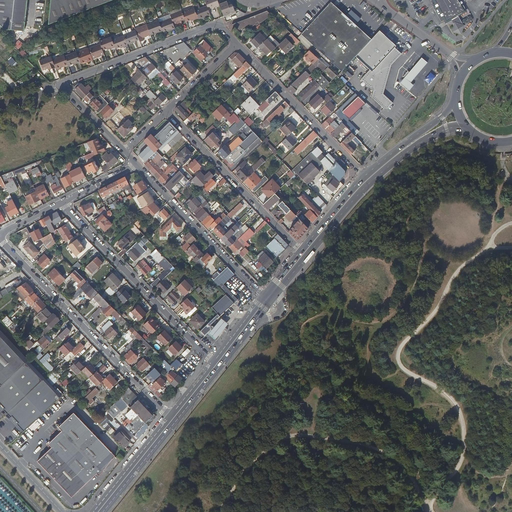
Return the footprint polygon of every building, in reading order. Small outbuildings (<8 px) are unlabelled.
[(0,0),(0,24),(5,29),(24,31),(27,0),(0,0)] [(51,0),(49,24),(112,0),(51,0)] [(217,0),(205,0),(207,5),(208,9),(219,5),(217,0)] [(435,0),(448,22),(466,12),(466,11),(463,6),(462,5),(459,0),(435,0)] [(219,5),(224,16),(231,13),(232,14),(235,13),(232,6),(229,7),(227,2),(219,5)] [(331,2),(301,34),(342,72),(343,71),(356,57),(372,40),(331,2)] [(207,5),(195,10),(198,18),(199,20),(205,17),(210,15),(208,9),(207,5)] [(182,11),(182,12),(185,19),(186,22),(191,20),(191,21),(198,18),(195,10),(194,8),(190,10),(189,9),(182,11)] [(272,15),(267,11),(232,24),(235,28),(238,30),(250,22),(252,26),(255,24),(258,22),(259,23),(272,15)] [(182,12),(171,16),(171,18),(174,25),(180,22),(179,22),(185,19),(182,12)] [(171,18),(159,22),(163,31),(163,32),(171,28),(172,30),(175,29),(174,25),(171,18)] [(159,21),(147,25),(151,35),(163,31),(159,22),(159,21)] [(465,23),(456,22),(455,30),(464,32),(465,23)] [(135,29),(135,30),(139,40),(140,42),(144,41),(143,38),(151,35),(147,25),(147,24),(135,29)] [(238,30),(235,28),(232,31),(237,37),(241,33),(238,30)] [(124,35),(127,44),(139,40),(135,30),(124,35)] [(291,33),(289,31),(281,39),(283,41),(288,36),(291,33)] [(380,31),(372,40),(356,57),(370,71),(361,80),(374,92),(372,97),(384,109),(388,109),(393,103),(384,94),(392,65),(402,54),(395,48),(397,46),(380,31)] [(266,39),(260,32),(251,42),(257,49),(266,39)] [(291,33),(288,36),(297,45),(300,41),(291,33)] [(124,35),(112,39),(115,47),(116,49),(121,47),(123,46),(124,47),(124,48),(128,46),(127,44),(124,35)] [(99,41),(100,44),(103,52),(115,47),(112,39),(111,37),(99,41)] [(293,46),(286,39),(279,46),(286,53),(293,46)] [(200,45),(201,46),(194,53),(201,61),(213,49),(205,41),(200,45)] [(276,48),(269,41),(261,49),(267,56),(276,48)] [(184,43),(175,46),(185,56),(186,55),(187,56),(189,54),(188,53),(191,50),(190,49),(189,48),(184,43)] [(100,44),(89,48),(93,59),(104,54),(103,52),(100,44)] [(88,48),(77,52),(80,62),(81,64),(86,62),(86,63),(93,60),(93,59),(89,48),(88,48)] [(310,50),(304,56),(314,65),(319,59),(310,50)] [(76,51),(65,56),(68,65),(68,66),(73,64),(74,65),(80,62),(77,52),(76,51)] [(235,53),(230,58),(240,68),(247,62),(239,53),(235,53)] [(64,55),(53,60),(55,67),(57,71),(61,69),(61,68),(68,65),(65,56),(64,55)] [(51,56),(39,61),(43,70),(48,68),(49,70),(55,67),(53,60),(51,56)] [(11,57),(7,61),(12,66),(16,63),(11,57)] [(139,60),(145,67),(142,70),(148,76),(155,70),(157,72),(156,73),(163,81),(161,82),(165,86),(169,82),(156,68),(146,57),(139,60)] [(428,63),(421,58),(397,87),(403,92),(428,63)] [(319,59),(314,65),(288,89),(293,95),(297,91),(296,90),(310,76),(310,75),(319,67),(324,72),(329,68),(319,59)] [(169,61),(164,66),(171,73),(176,68),(169,61)] [(247,62),(240,68),(233,75),(237,79),(251,66),(247,62)] [(188,63),(181,70),(189,79),(197,72),(188,63)] [(158,66),(156,68),(169,82),(172,80),(177,85),(183,78),(177,71),(170,78),(158,66)] [(275,70),(280,75),(285,70),(280,66),(275,70)] [(329,68),(324,72),(333,81),(338,76),(329,68)] [(136,72),(138,73),(131,79),(133,81),(138,86),(147,78),(138,69),(136,72)] [(157,72),(155,70),(148,76),(151,78),(156,73),(157,72)] [(343,71),(342,72),(340,75),(345,80),(348,76),(343,71)] [(324,72),(320,75),(327,83),(329,85),(333,81),(324,72)] [(258,84),(251,77),(242,85),(250,92),(258,84)] [(321,89),(314,82),(301,95),(305,100),(317,89),(320,93),(322,91),(321,89)] [(77,84),(73,88),(80,95),(83,91),(87,95),(90,92),(89,91),(92,88),(88,85),(85,88),(81,83),(77,84)] [(102,93),(99,96),(90,104),(96,110),(99,113),(109,104),(103,99),(109,93),(105,89),(102,93)] [(322,91),(320,93),(305,107),(309,111),(323,98),(328,103),(330,101),(333,98),(329,94),(328,95),(325,92),(325,91),(324,89),(322,91)] [(280,95),(276,91),(260,106),(264,111),(274,101),(276,99),(280,95)] [(90,92),(87,95),(83,98),(88,102),(94,97),(90,92)] [(166,98),(163,95),(156,101),(153,98),(154,97),(150,93),(148,96),(150,99),(156,105),(158,106),(166,98)] [(250,96),(241,104),(251,115),(260,106),(250,96)] [(366,103),(359,96),(343,113),(350,120),(366,103)] [(204,103),(198,98),(193,103),(198,108),(201,106),(204,103)] [(150,99),(146,102),(152,109),(156,105),(150,99)] [(129,101),(124,106),(118,111),(113,116),(117,119),(127,109),(126,108),(131,103),(129,101)] [(183,101),(175,109),(184,119),(189,115),(185,111),(182,108),(184,106),(186,104),(183,101)] [(290,105),(286,101),(261,125),(264,128),(266,126),(267,127),(277,117),(279,119),(282,116),(281,114),(290,105)] [(328,103),(321,109),(327,116),(336,108),(330,101),(328,103)] [(114,112),(108,105),(101,112),(107,118),(114,112)] [(231,114),(221,105),(213,113),(219,120),(224,116),(226,119),(231,114)] [(147,110),(143,106),(136,112),(139,115),(142,112),(143,114),(147,110)] [(201,106),(198,108),(187,118),(191,122),(197,117),(202,122),(207,119),(201,112),(204,109),(201,106)] [(333,117),(331,116),(322,125),(331,134),(343,123),(343,122),(340,119),(336,123),(332,118),(333,117)] [(129,119),(120,127),(117,129),(125,137),(134,128),(131,125),(133,123),(129,119)] [(244,121),(242,119),(236,125),(240,130),(243,127),(246,124),(244,121)] [(113,120),(109,124),(116,130),(117,129),(120,127),(113,120)] [(293,122),(291,120),(281,129),(288,137),(290,135),(297,128),(294,126),(295,126),(292,123),(293,122)] [(166,126),(163,122),(155,130),(158,133),(166,126)] [(349,130),(343,123),(331,134),(335,138),(341,132),(343,133),(345,130),(347,132),(349,130)] [(246,124),(243,127),(251,135),(254,132),(248,125),(246,124)] [(158,133),(160,135),(148,146),(151,149),(140,159),(144,163),(159,149),(178,130),(175,126),(170,131),(166,126),(158,133)] [(213,131),(211,129),(204,135),(207,138),(213,132),(213,131)] [(318,134),(314,131),(294,150),(297,153),(306,145),(318,134)] [(213,132),(207,138),(204,140),(212,148),(215,145),(217,147),(218,148),(220,145),(218,142),(220,140),(213,132)] [(251,135),(240,145),(233,151),(239,158),(260,138),(254,132),(251,135)] [(352,133),(340,144),(351,155),(355,151),(348,143),(353,139),(360,146),(362,143),(352,133)] [(290,135),(288,137),(282,142),(290,150),(298,142),(290,135)] [(100,147),(97,139),(87,143),(91,153),(93,153),(94,156),(104,152),(102,147),(100,147)] [(229,148),(225,145),(218,152),(225,159),(231,153),(233,151),(240,145),(236,141),(229,148)] [(268,142),(266,144),(273,151),(276,149),(268,142)] [(148,146),(147,145),(136,155),(140,159),(151,149),(148,146)] [(313,151),(312,152),(318,158),(322,153),(323,152),(321,150),(323,149),(319,145),(313,151)] [(193,154),(185,147),(176,156),(183,164),(193,154)] [(160,154),(158,152),(151,159),(154,162),(158,157),(161,160),(163,157),(160,154)] [(93,153),(91,153),(75,159),(77,163),(94,156),(93,153)] [(231,153),(225,159),(224,160),(231,168),(239,160),(231,153)] [(325,157),(321,161),(331,171),(340,182),(345,176),(346,171),(342,167),(345,163),(341,158),(337,162),(329,153),(325,157)] [(104,174),(108,172),(107,171),(117,161),(111,154),(107,157),(105,155),(102,157),(108,164),(105,167),(104,166),(100,168),(104,174)] [(154,162),(151,159),(146,164),(155,174),(160,168),(158,166),(162,161),(161,160),(158,157),(154,162)] [(202,166),(195,159),(188,165),(195,172),(202,166)] [(239,172),(237,173),(245,181),(254,173),(264,163),(261,160),(253,167),(254,167),(250,171),(245,166),(248,163),(246,160),(236,169),(239,172)] [(70,162),(64,165),(68,173),(69,175),(74,173),(70,166),(71,165),(70,162)] [(94,162),(85,167),(88,173),(92,171),(93,172),(98,170),(94,162)] [(166,167),(165,166),(161,170),(160,168),(155,174),(163,183),(170,177),(167,175),(175,167),(176,166),(171,162),(168,165),(166,167)] [(321,172),(312,163),(299,175),(307,184),(321,172)] [(34,166),(26,170),(27,172),(31,170),(33,174),(35,173),(36,176),(40,174),(36,167),(35,168),(34,166)] [(24,167),(12,172),(14,176),(25,171),(24,167)] [(180,171),(179,172),(165,185),(170,190),(180,180),(186,185),(194,178),(186,170),(183,174),(180,171)] [(12,172),(0,176),(0,177),(1,180),(14,176),(12,172)] [(41,175),(46,184),(50,182),(47,177),(45,173),(41,175)] [(64,187),(73,183),(71,178),(69,175),(68,173),(61,177),(62,179),(61,180),(64,187)] [(73,177),(75,182),(76,184),(83,180),(79,173),(73,177)] [(254,173),(245,181),(255,192),(269,179),(266,176),(261,181),(254,173)] [(291,178),(286,184),(295,194),(298,197),(300,195),(297,191),(299,189),(293,183),(294,182),(295,183),(298,179),(295,175),(291,178)] [(58,182),(57,178),(56,176),(52,178),(53,180),(51,181),(49,176),(47,177),(50,182),(51,184),(54,183),(54,184),(58,182)] [(218,178),(215,176),(204,187),(208,191),(217,183),(215,181),(218,178)] [(127,184),(125,177),(116,182),(111,184),(111,185),(97,192),(101,198),(103,197),(103,195),(113,190),(114,191),(127,184)] [(227,181),(225,179),(219,184),(222,187),(227,181)] [(281,188),(273,179),(262,190),(270,199),(276,194),(281,188)] [(328,187),(326,185),(323,188),(331,195),(340,184),(334,179),(328,187)] [(137,195),(146,189),(141,181),(136,184),(137,185),(133,187),(137,195)] [(5,186),(9,194),(17,189),(13,182),(5,186)] [(61,189),(58,182),(54,184),(50,186),(54,193),(61,189)] [(36,192),(40,199),(48,195),(42,185),(35,189),(36,192)] [(309,195),(308,196),(313,201),(313,200),(315,203),(323,211),(327,206),(312,191),(312,192),(309,195)] [(313,191),(312,191),(327,206),(327,205),(317,195),(313,191)] [(25,198),(29,206),(40,199),(36,192),(25,198)] [(276,194),(270,199),(264,205),(268,210),(280,199),(276,194)] [(303,194),(299,198),(310,210),(318,217),(321,213),(314,205),(311,202),(303,194)] [(188,204),(189,204),(193,208),(191,210),(194,213),(203,204),(194,195),(186,203),(188,204)] [(119,205),(124,202),(121,197),(116,200),(119,205)] [(194,213),(203,222),(210,215),(209,214),(203,208),(205,206),(209,203),(207,201),(203,204),(194,213)] [(293,219),(297,222),(289,231),(297,239),(300,239),(309,228),(299,217),(283,201),(279,205),(287,214),(285,216),(291,221),(293,219)] [(217,202),(211,207),(214,210),(220,205),(217,202)] [(152,215),(153,215),(159,210),(158,209),(155,206),(152,203),(145,207),(146,209),(152,215)] [(244,206),(241,203),(228,215),(230,218),(244,206)] [(9,216),(18,212),(14,204),(9,206),(5,208),(9,216)] [(92,211),(89,204),(83,206),(79,208),(82,216),(92,211)] [(102,214),(106,211),(104,207),(97,211),(100,215),(102,214)] [(220,210),(217,208),(211,214),(213,217),(220,210)] [(165,214),(161,210),(158,214),(164,220),(169,216),(166,213),(165,214)] [(303,213),(299,217),(309,228),(318,217),(310,210),(305,215),(303,213)] [(65,225),(70,222),(66,218),(61,221),(56,212),(43,219),(47,228),(58,223),(61,227),(65,225)] [(210,215),(203,222),(208,228),(211,226),(214,229),(227,216),(224,213),(216,221),(210,215)] [(104,231),(111,224),(102,214),(100,215),(94,220),(104,231)] [(162,228),(166,232),(172,227),(176,231),(180,227),(172,218),(162,228)] [(43,219),(39,221),(44,230),(47,228),(43,219)] [(267,223),(265,221),(257,230),(259,232),(267,223)] [(219,225),(220,225),(214,231),(221,238),(236,224),(234,222),(228,228),(226,226),(223,229),(222,227),(223,226),(221,224),(219,225)] [(236,225),(236,224),(221,238),(230,247),(238,240),(246,232),(242,228),(241,229),(236,225)] [(65,225),(57,229),(65,242),(73,238),(65,225)] [(250,228),(246,232),(238,240),(247,248),(250,245),(247,241),(255,233),(250,228)] [(38,230),(30,234),(34,243),(40,239),(43,238),(38,230)] [(184,251),(192,244),(190,242),(194,239),(189,233),(183,238),(188,244),(185,247),(183,245),(180,248),(184,251)] [(40,239),(48,249),(55,243),(50,234),(43,238),(40,239)] [(289,245),(279,235),(266,247),(277,258),(289,245)] [(121,257),(126,252),(123,248),(129,243),(124,237),(118,243),(120,245),(118,246),(122,249),(117,254),(121,257)] [(76,240),(69,247),(78,257),(85,249),(82,247),(83,246),(79,243),(76,240)] [(247,248),(238,240),(230,247),(236,253),(243,247),(245,248),(243,250),(247,254),(248,253),(254,260),(256,258),(247,248)] [(29,242),(23,248),(33,258),(39,252),(29,242)] [(197,261),(202,256),(192,244),(184,251),(188,255),(192,251),(197,256),(195,258),(197,261)] [(134,248),(127,254),(134,261),(141,255),(134,248)] [(211,258),(206,253),(202,256),(197,261),(195,263),(200,268),(211,258)] [(266,253),(259,259),(267,268),(274,261),(266,253)] [(43,255),(36,262),(42,269),(50,262),(43,255)] [(174,268),(164,257),(159,262),(164,268),(166,266),(167,268),(159,276),(163,279),(169,273),(174,268)] [(96,258),(85,267),(92,274),(102,264),(96,258)] [(142,260),(134,267),(137,270),(138,269),(144,275),(150,270),(147,266),(148,265),(146,263),(146,264),(142,260)] [(73,266),(77,270),(82,266),(78,262),(73,266)] [(48,275),(58,286),(63,281),(65,280),(54,269),(48,275)] [(75,290),(76,291),(86,282),(74,270),(69,275),(73,279),(78,284),(76,286),(77,288),(75,290)] [(112,274),(104,281),(114,291),(121,284),(112,274)] [(163,279),(159,276),(150,284),(154,288),(156,286),(162,280),(163,279)] [(19,278),(5,286),(8,292),(23,284),(19,278)] [(162,280),(156,286),(164,294),(170,288),(162,280)] [(184,280),(176,287),(184,296),(193,288),(190,286),(184,280)] [(76,291),(70,298),(73,301),(79,295),(79,294),(89,285),(86,282),(76,291)] [(26,297),(32,292),(33,291),(25,283),(17,288),(26,297)] [(90,297),(95,291),(95,290),(89,285),(84,291),(90,297)] [(123,287),(115,294),(124,304),(131,297),(125,291),(126,290),(123,287)] [(32,306),(39,299),(32,292),(26,297),(24,299),(31,306),(32,306)] [(172,292),(169,295),(176,301),(178,299),(172,292)] [(98,293),(91,300),(94,304),(97,301),(103,307),(101,310),(100,309),(91,317),(94,320),(102,312),(109,305),(107,303),(98,293)] [(201,303),(202,304),(205,301),(202,299),(200,301),(194,294),(191,297),(195,300),(193,302),(197,306),(201,303)] [(219,317),(233,303),(225,294),(211,308),(217,315),(219,317)] [(169,296),(166,298),(169,300),(168,302),(170,304),(171,303),(173,304),(175,302),(169,296)] [(44,308),(45,307),(39,299),(32,306),(38,313),(44,308)] [(186,299),(179,306),(182,309),(183,310),(184,312),(186,315),(194,307),(186,299)] [(109,305),(102,312),(107,317),(110,314),(117,320),(121,317),(109,305)] [(138,306),(131,312),(139,321),(147,313),(144,310),(143,311),(138,306)] [(43,323),(45,321),(51,315),(44,308),(38,313),(36,316),(43,323)] [(46,333),(59,321),(52,314),(51,315),(45,321),(49,326),(44,331),(46,333)] [(196,314),(189,321),(197,329),(204,322),(196,314)] [(210,325),(219,317),(217,315),(201,331),(205,335),(211,330),(210,325)] [(8,327),(13,322),(7,316),(2,321),(8,327)] [(121,317),(117,320),(116,321),(121,326),(126,322),(121,317)] [(150,318),(143,326),(151,334),(160,326),(157,323),(156,323),(150,318)] [(228,324),(221,318),(209,333),(215,339),(228,324)] [(100,328),(104,333),(110,327),(106,323),(100,328)] [(111,327),(104,333),(109,339),(114,335),(115,335),(117,333),(111,327)] [(131,327),(129,330),(131,332),(131,333),(132,335),(133,334),(134,335),(134,336),(136,339),(134,341),(133,340),(129,344),(132,347),(142,338),(131,327)] [(70,332),(66,328),(58,336),(62,340),(70,332)] [(0,383),(1,385),(28,360),(28,359),(0,329),(0,383)] [(164,330),(156,338),(164,346),(171,339),(166,334),(167,333),(164,330)] [(33,347),(34,345),(32,343),(31,344),(27,341),(29,340),(29,341),(32,338),(30,335),(22,343),(29,350),(33,347)] [(44,349),(52,342),(46,335),(44,336),(39,341),(38,342),(44,349)] [(66,356),(75,347),(68,340),(59,349),(66,356)] [(175,341),(167,349),(174,356),(182,348),(175,341)] [(81,344),(71,353),(74,356),(83,347),(81,344)] [(144,357),(149,351),(152,348),(149,345),(141,354),(144,357)] [(36,357),(39,354),(33,347),(29,350),(33,355),(36,357)] [(130,350),(124,356),(131,363),(137,357),(130,350)] [(39,361),(43,364),(50,357),(47,354),(39,361)] [(182,355),(176,360),(178,363),(184,358),(182,355)] [(143,358),(135,365),(141,371),(149,364),(143,358)] [(17,424),(23,431),(44,412),(61,395),(44,377),(28,360),(1,385),(0,386),(0,403),(4,408),(3,409),(10,417),(12,416),(18,422),(17,424)] [(175,360),(171,365),(174,369),(179,364),(175,360)] [(81,371),(84,368),(82,365),(81,366),(77,361),(69,368),(77,375),(81,371)] [(169,371),(172,368),(165,361),(162,364),(169,371)] [(96,372),(96,371),(89,364),(84,368),(81,371),(88,379),(96,372)] [(103,366),(97,372),(100,374),(106,368),(103,366)] [(156,378),(160,374),(157,371),(154,367),(150,371),(155,375),(153,376),(156,378)] [(174,369),(172,368),(169,371),(163,377),(171,384),(178,376),(173,371),(174,369)] [(102,382),(103,380),(96,372),(88,379),(96,387),(99,385),(102,382)] [(117,383),(109,375),(103,380),(102,382),(105,386),(105,387),(107,389),(108,388),(110,390),(117,383)] [(178,376),(171,384),(174,387),(181,379),(178,376)] [(148,386),(155,393),(165,383),(160,378),(153,385),(151,383),(148,386)] [(95,388),(84,399),(91,406),(95,402),(92,399),(99,392),(98,391),(95,388)] [(130,408),(139,399),(130,389),(128,391),(126,389),(119,396),(130,408)] [(144,423),(148,427),(157,415),(141,398),(139,399),(130,408),(132,410),(135,413),(137,415),(144,423)] [(116,403),(107,411),(114,418),(123,410),(116,403)] [(106,412),(102,416),(107,421),(111,416),(106,412)] [(62,431),(100,472),(114,456),(96,437),(96,434),(92,430),(91,430),(90,430),(74,414),(59,428),(62,431)] [(134,435),(144,423),(137,415),(132,419),(130,421),(129,420),(126,422),(127,424),(125,426),(134,435)] [(101,426),(105,423),(107,421),(102,416),(96,421),(101,426)] [(101,426),(122,448),(130,441),(121,431),(117,435),(105,423),(101,426)] [(92,481),(100,472),(62,431),(49,444),(52,448),(37,461),(70,497),(90,479),(92,481)]
